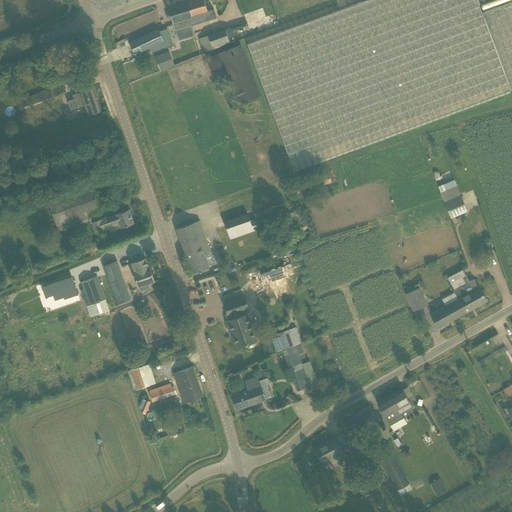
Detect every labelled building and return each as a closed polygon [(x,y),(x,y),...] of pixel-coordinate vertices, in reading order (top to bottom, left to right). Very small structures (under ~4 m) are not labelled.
[(207,12),(203,0),(193,0),(188,2),(192,16),(189,17),(191,24),(200,22),(209,19),(207,12)] [(511,91),(511,93),(511,1),(482,12),(477,0),(365,0),(247,44),(294,171),(511,91)] [(191,24),(189,17),(192,16),(188,2),(168,8),(175,29),(191,24)] [(135,51),(164,39),(160,28),(131,40),(135,51)] [(230,42),(225,29),(199,38),(204,52),(214,48),(230,42)] [(261,98),(244,54),(241,45),(209,57),(213,70),(222,66),(238,106),(261,98)] [(170,67),(164,53),(155,57),(160,71),(170,67)] [(56,60),(59,69),(75,64),(72,56),(56,60)] [(20,107),(65,91),(62,83),(40,91),(40,92),(17,100),(20,107)] [(101,110),(94,87),(73,95),(77,107),(84,105),(87,115),(101,110)] [(23,139),(25,145),(31,142),(29,136),(23,139)] [(291,181),(294,194),(307,190),(332,181),(327,168),(308,175),(308,176),(291,181)] [(438,187),(440,192),(457,185),(454,179),(438,187)] [(90,214),(99,210),(91,185),(48,200),(59,231),(92,219),(90,214)] [(452,218),(468,211),(461,195),(445,202),(452,218)] [(134,223),(129,209),(92,222),(96,236),(108,232),(107,230),(112,228),(112,231),(134,223)] [(262,219),(250,223),(247,213),(223,221),(228,237),(264,225),(262,219)] [(176,229),(192,273),(209,267),(204,253),(210,251),(199,221),(176,229)] [(147,283),(154,281),(149,267),(148,267),(145,258),(131,263),(135,272),(134,272),(138,286),(139,286),(141,291),(149,288),(147,283)] [(114,294),(127,290),(117,261),(103,266),(113,295),(114,294)] [(109,310),(95,269),(76,275),(80,286),(91,316),(109,310)] [(454,292),(457,298),(466,313),(471,310),(472,309),(487,301),(478,286),(470,291),(466,293),(465,294),(461,287),(462,286),(466,284),(463,278),(464,277),(466,276),(462,269),(448,277),(455,289),(453,289),(455,292),(454,292)] [(292,282),(289,273),(265,281),(268,291),(292,282)] [(414,310),(428,304),(420,287),(406,293),(414,310)] [(438,328),(466,313),(457,298),(454,292),(442,299),(445,305),(442,307),(430,314),(438,328)] [(61,300),(62,304),(68,321),(84,316),(81,307),(83,307),(79,297),(78,293),(61,300)] [(232,331),(234,338),(237,347),(246,344),(247,346),(249,348),(254,346),(255,344),(254,341),(256,341),(244,309),(248,308),(244,297),(225,304),(228,315),(230,314),(232,319),(226,321),(230,332),(232,331)] [(277,333),(283,349),(295,345),(295,343),(300,341),(294,327),(285,331),(280,332),(277,333)] [(310,386),(307,377),(295,345),(283,349),(298,390),(310,386)] [(147,386),(140,366),(128,370),(134,390),(147,386)] [(173,373),(184,403),(203,396),(193,366),(173,373)] [(236,409),(266,399),(259,377),(245,382),(248,390),(231,396),(236,409)] [(150,393),(152,401),(176,393),(174,385),(172,386),(171,382),(150,390),(151,393),(150,393)] [(404,417),(401,412),(412,406),(402,389),(377,404),(384,416),(385,415),(393,427),(402,421),(401,419),(404,417)] [(289,393),(285,399),(291,403),(295,398),(289,393)] [(145,414),(145,413),(147,410),(151,402),(146,400),(141,411),(141,412),(145,414)] [(178,433),(175,422),(166,425),(170,436),(178,433)] [(424,439),(429,446),(433,443),(427,436),(424,439)] [(347,456),(336,437),(315,450),(322,463),(333,457),(336,462),(347,456)] [(408,483),(409,482),(390,448),(380,453),(399,488),(396,489),(400,496),(412,489),(408,483)] [(361,492),(377,483),(375,480),(381,477),(376,468),(370,471),(369,469),(353,478),(360,490),(361,492)] [(443,485),(434,491),(437,497),(446,492),(443,485)]
